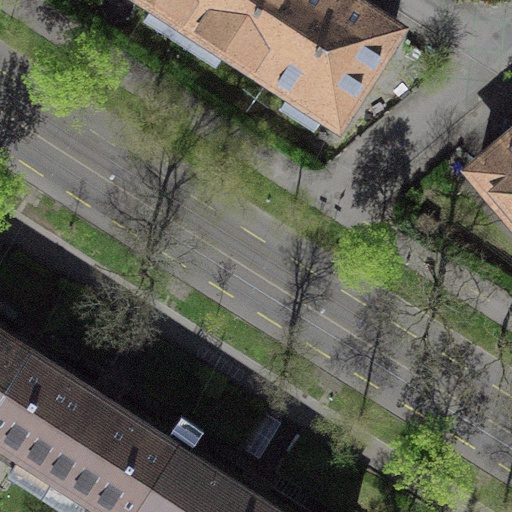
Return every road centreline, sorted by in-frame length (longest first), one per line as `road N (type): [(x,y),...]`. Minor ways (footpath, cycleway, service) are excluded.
road 1 (primary): [(0,106),(511,434)]
road 2 (residential): [(507,46),(370,163)]
